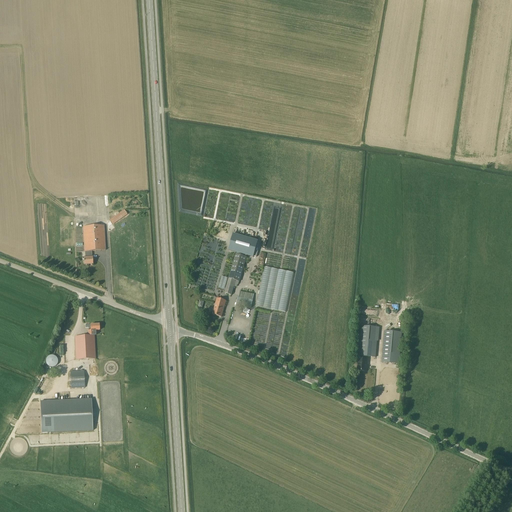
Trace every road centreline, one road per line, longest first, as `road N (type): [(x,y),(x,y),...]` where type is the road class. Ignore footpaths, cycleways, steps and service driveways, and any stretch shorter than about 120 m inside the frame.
road 1 (tertiary): [(511,473),(264,360),(169,326)]
road 2 (primary): [(169,326),(149,0)]
road 3 (primary): [(182,511),(169,326)]
road 4 (unclassified): [(0,261),(169,326)]
